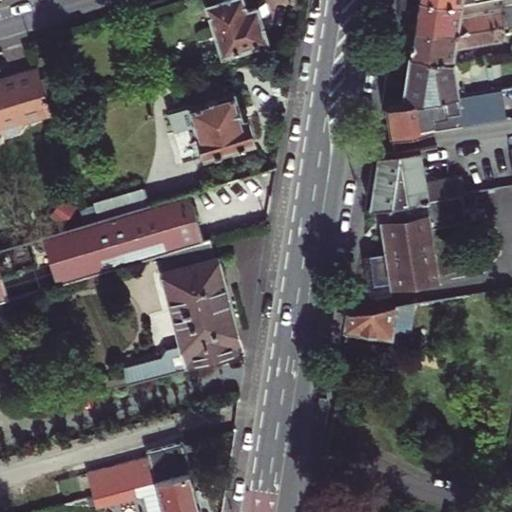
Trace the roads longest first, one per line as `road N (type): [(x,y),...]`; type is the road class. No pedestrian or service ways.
road 1 (primary): [(285,511),(366,0)]
road 2 (primary): [(335,0),(255,511)]
road 3 (unknown): [(318,304),(511,282)]
